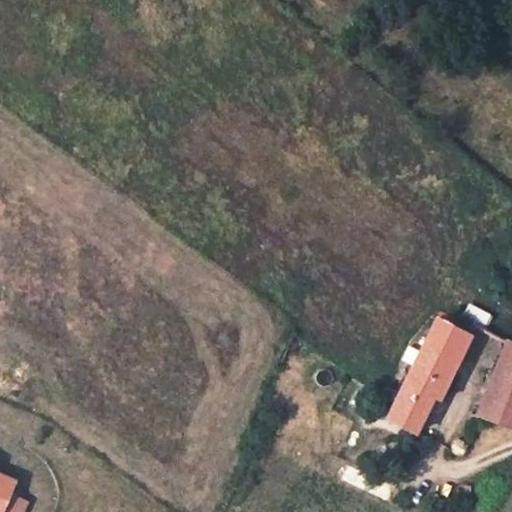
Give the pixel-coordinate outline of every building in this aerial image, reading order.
[(510,282),(489,269),(478,290),(499,303),(510,282)] [(439,312),(436,319),(470,335),(476,324),(439,312)] [(379,397),(374,412),(387,418),(385,421),(413,434),(426,409),(433,411),(470,335),(436,319),(399,393),(385,385),(379,397)] [(511,427),(511,343),(508,342),(478,415),(511,427)] [(0,475),(0,511),(8,494),(13,481),(0,475)] [(8,494),(0,511),(16,511),(22,500),(8,494)]
